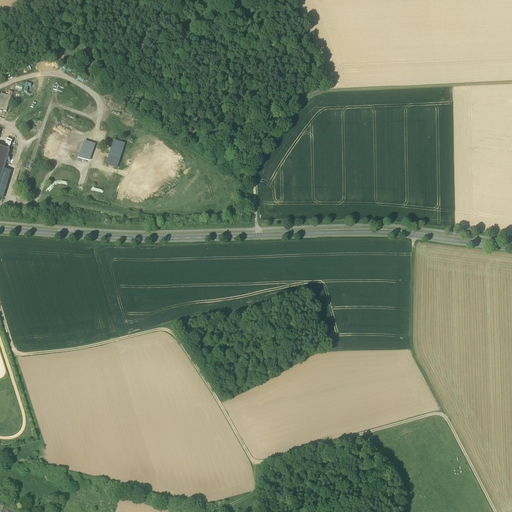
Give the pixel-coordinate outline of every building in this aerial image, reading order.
[(33,87),(35,88),(35,85),(26,82),(24,92),(31,93),(33,87)] [(7,96),(1,94),(0,95),(0,110),(6,112),(12,93),(8,92),(7,96)] [(77,160),(88,164),(95,145),(84,141),(77,160)] [(105,166),(117,170),(125,144),(113,141),(105,166)] [(0,179),(3,169),(9,150),(0,147),(0,179)] [(3,169),(0,179),(0,199),(2,200),(11,172),(3,169)]
